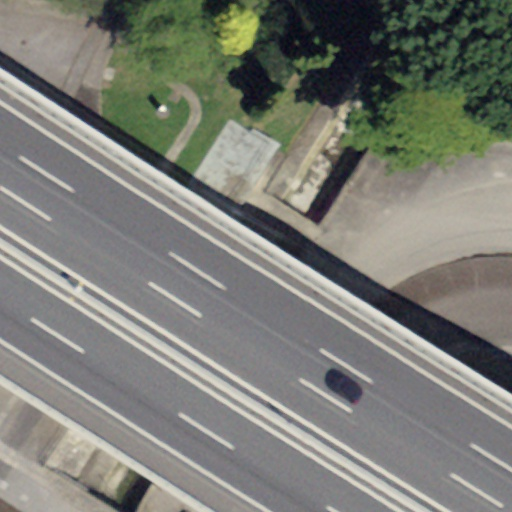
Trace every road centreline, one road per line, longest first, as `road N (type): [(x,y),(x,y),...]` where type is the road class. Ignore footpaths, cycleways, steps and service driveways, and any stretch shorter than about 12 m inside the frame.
road 1 (motorway): [(511,499),(0,185)]
road 2 (motorway): [(0,300),(330,511)]
